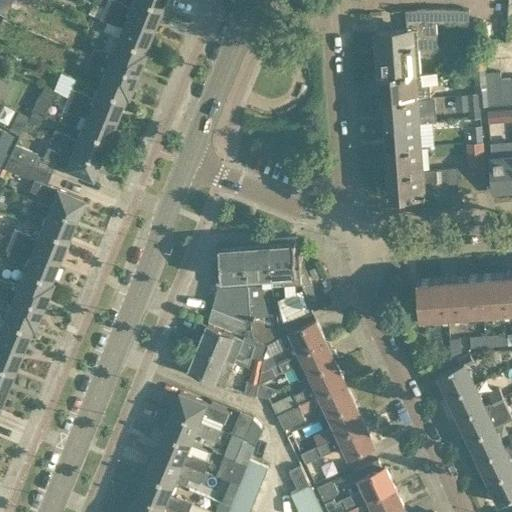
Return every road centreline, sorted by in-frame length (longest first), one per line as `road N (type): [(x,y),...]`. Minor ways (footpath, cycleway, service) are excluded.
road 1 (tertiary): [(47,511),(186,162)]
road 2 (residential): [(465,511),(366,300),(365,231)]
road 3 (residential): [(343,227),(328,5),(309,0)]
road 4 (tertiary): [(186,162),(252,0)]
road 5 (residential): [(343,227),(186,162)]
road 6 (residential): [(511,231),(408,238),(365,231)]
